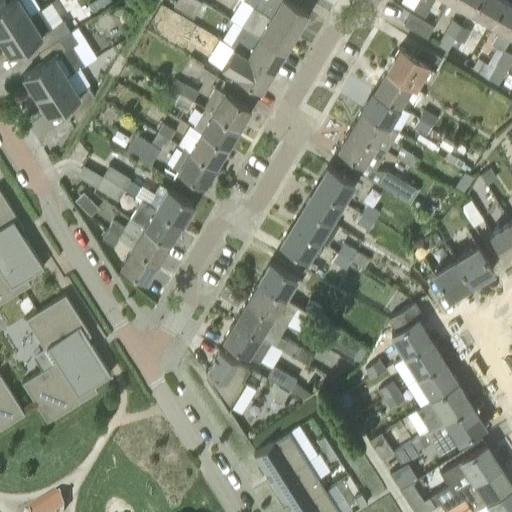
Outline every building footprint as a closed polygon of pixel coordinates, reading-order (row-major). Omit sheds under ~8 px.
[(0,32),(41,7),(36,0),(6,0),(7,1),(0,5),(0,32)] [(192,17),(202,2),(198,0),(177,0),(174,6),(192,17)] [(264,13),(296,32),(308,12),(287,0),(244,0),(251,4),(253,6),(264,13)] [(446,0),(448,1),(448,0),(418,0),(414,9),(424,16),(433,0),(446,0)] [(470,13),(478,0),(448,0),(448,1),(470,13)] [(490,25),(504,1),(501,0),(478,0),(470,13),(490,25)] [(511,37),(511,35),(511,5),(504,1),(490,25),(500,30),(492,43),(498,47),(492,58),(496,61),(504,50),(510,36),(511,37)] [(253,6),(248,15),(242,25),(285,50),(296,32),(264,13),(253,6)] [(38,50),(70,30),(64,19),(53,26),(41,7),(0,32),(0,37),(10,54),(31,40),(38,50)] [(427,38),(434,26),(411,13),(404,25),(427,38)] [(454,38),(463,26),(457,23),(452,20),(438,44),(448,49),(454,38)] [(242,24),(230,43),(235,46),(273,71),(285,50),(242,25),(242,24)] [(463,26),(454,38),(459,40),(464,43),(471,31),(463,26)] [(35,94),(68,73),(85,63),(73,44),(78,40),(70,30),(38,50),(44,60),(23,74),(35,94)] [(273,71),(235,46),(229,57),(222,67),(261,90),(273,71)] [(386,72),(411,87),(411,86),(416,88),(429,66),(434,70),(442,58),(422,46),(416,56),(400,48),(386,72)] [(511,54),(504,50),(496,61),(487,76),(498,82),(511,55),(511,54)] [(399,106),(411,87),(386,72),(374,92),(399,106)] [(68,73),(35,94),(48,113),(67,101),(78,119),(95,93),(89,84),(79,90),(68,73)] [(179,92),(193,100),(198,91),(186,84),(175,77),(170,87),(179,92)] [(179,92),(170,87),(166,84),(160,94),(174,102),(179,92)] [(207,107),(206,108),(239,127),(250,108),(225,92),(224,93),(218,89),(207,107)] [(188,109),(193,100),(179,92),(174,102),(188,109)] [(387,126),(399,106),(374,92),(363,111),(387,126)] [(206,108),(195,126),(202,131),(228,146),(239,127),(206,108)] [(419,118),(431,125),(437,115),(425,109),(419,118)] [(397,131),(387,126),(363,111),(351,129),(377,144),(385,149),(386,150),(397,131)] [(426,133),(431,125),(419,118),(414,127),(426,133)] [(158,131),(169,138),(175,130),(163,123),(158,131)] [(373,168),(385,149),(377,144),(351,129),(340,148),(364,164),(360,172),(410,201),(417,188),(388,170),(373,168)] [(216,165),(228,146),(202,131),(190,150),(216,165)] [(150,165),(160,148),(151,143),(136,134),(127,151),(150,165)] [(216,165),(190,150),(189,151),(184,147),(173,166),(204,186),(216,165)] [(396,157),(408,165),(409,163),(415,167),(419,159),(401,148),(396,157)] [(457,158),(454,163),(460,166),(463,161),(457,158)] [(103,176),(125,189),(135,195),(141,186),(129,178),(130,176),(110,165),(103,176)] [(490,166),(481,173),(488,184),(497,177),(490,166)] [(317,186),(342,201),(355,182),(330,167),(317,186)] [(103,176),(96,187),(117,200),(125,189),(103,176)] [(193,202),(160,183),(148,203),(181,222),(193,202)] [(317,186),(306,205),(331,220),(342,201),(317,186)] [(0,302),(31,283),(27,277),(44,266),(25,236),(23,238),(18,230),(20,229),(24,226),(0,188),(0,302)] [(148,203),(141,199),(136,207),(130,218),(143,227),(169,242),(181,222),(148,203)] [(361,213),(374,220),(380,211),(367,203),(361,213)] [(331,220),(306,205),(294,224),(326,244),(335,230),(338,225),(331,220)] [(369,228),(374,220),(361,213),(356,220),(369,228)] [(158,261),(169,242),(143,227),(130,218),(124,228),(113,221),(108,230),(120,237),(126,242),(132,245),(133,246),(158,261)] [(504,256),(511,250),(511,223),(509,219),(488,233),(504,256)] [(315,263),(326,244),(294,224),(282,244),(307,260),(308,259),(315,263)] [(115,247),(120,237),(108,230),(102,239),(115,247)] [(351,259),(357,250),(345,242),(339,251),(351,259)] [(454,257),(471,283),(493,269),(477,243),(454,257)] [(158,261),(133,246),(132,245),(120,265),(146,281),(158,261)] [(357,250),(351,259),(364,267),(370,258),(357,250)] [(351,259),(339,251),(333,260),(346,268),(351,259)] [(449,297),(471,283),(454,257),(433,270),(449,297)] [(285,297),(297,277),(271,262),(259,281),(285,297)] [(297,304),(285,297),(259,281),(247,301),(286,324),(297,304)] [(44,348),(48,345),(57,359),(22,381),(37,405),(47,421),(97,389),(94,383),(111,372),(92,343),(90,344),(85,336),(87,335),(91,333),(65,292),(25,317),(44,348)] [(317,316),(323,306),(310,298),(304,308),(317,316)] [(279,334),(286,324),(247,301),(235,321),(267,340),(271,341),(282,347),(309,364),(314,355),(279,334)] [(403,357),(430,339),(417,318),(422,314),(414,302),(389,317),(395,327),(388,332),(403,357)] [(260,359),(271,341),(267,340),(235,321),(224,339),(250,356),(251,355),(256,357),(260,359)] [(361,361),(369,347),(340,332),(332,346),(361,361)] [(419,377),(444,361),(430,339),(403,357),(416,378),(419,377)] [(217,349),(218,349),(212,359),(206,369),(205,370),(207,371),(209,372),(215,376),(211,382),(229,410),(229,409),(247,380),(243,378),(250,367),(218,348),(217,349)] [(365,368),(371,377),(385,367),(380,358),(365,368)] [(430,400),(457,383),(444,361),(419,377),(416,378),(430,400)] [(289,388),(296,377),(274,364),(267,376),(289,388)] [(0,427),(25,412),(0,372),(0,427)] [(234,405),(243,411),(258,386),(249,380),(234,405)] [(384,397),(399,388),(394,380),(379,389),(384,397)] [(293,382),(289,389),(305,398),(312,393),(293,382)] [(430,428),(470,403),(457,383),(430,400),(416,409),(429,429),(430,428)] [(274,391),(285,397),(289,391),(278,384),(274,391)] [(399,388),(384,397),(390,407),(405,398),(399,388)] [(470,403),(430,428),(444,450),(457,442),(484,426),(470,403)] [(307,459),(289,431),(289,430),(255,451),(254,452),(254,453),(255,452),(263,465),(264,465),(273,480),(272,481),(273,481),(307,459)] [(381,458),(394,450),(381,430),(368,438),(381,458)] [(432,441),(426,431),(419,435),(412,439),(418,449),(432,441)] [(325,434),(318,439),(324,449),(331,445),(325,434)] [(421,454),(418,449),(412,439),(393,451),(402,465),(421,454)] [(475,481),(500,466),(486,444),(451,466),(450,476),(453,481),(439,490),(445,500),(475,481)] [(331,445),(324,449),(331,459),(337,455),(331,445)] [(291,510),(291,509),(325,488),(307,459),(273,481),(282,494),(291,509),(290,509),(291,510)] [(446,511),(472,511),(486,504),(511,487),(511,485),(500,466),(475,481),(445,500),(441,502),(446,511)] [(491,511),(511,511),(511,487),(486,504),(491,511)] [(340,511),(325,488),(291,509),(292,511),(340,511)] [(361,493),(354,497),(361,507),(368,503),(361,493)] [(53,497),(29,511),(62,511),(58,505),(53,497)]
